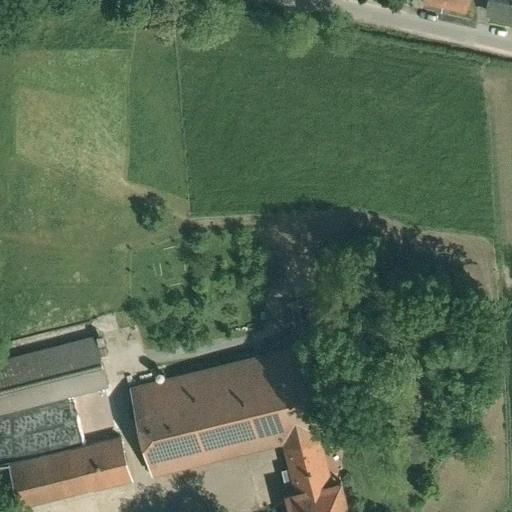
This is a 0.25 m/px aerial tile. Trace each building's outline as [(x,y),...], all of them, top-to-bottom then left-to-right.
[(511,0),(488,0),(487,12),(511,17),(511,0)] [(142,3),(138,24),(153,27),(158,6),(142,3)] [(96,336),(0,360),(0,412),(108,384),(96,336)] [(307,343),(133,387),(154,470),(284,437),(318,429),(328,426),(307,343)] [(411,386),(377,390),(379,411),(413,407),(411,386)] [(318,429),(284,437),(298,489),(288,491),(293,511),(349,511),(341,478),(331,481),(318,429)] [(120,435),(68,449),(75,478),(90,474),(93,486),(131,476),(120,435)]
